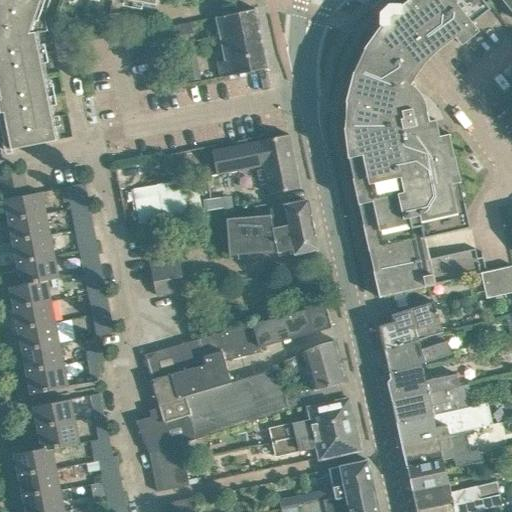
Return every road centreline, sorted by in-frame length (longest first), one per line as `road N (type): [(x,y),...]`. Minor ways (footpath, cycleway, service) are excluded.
road 1 (tertiary): [(398,511),(304,93)]
road 2 (residential): [(141,511),(117,383),(129,330),(92,148)]
road 3 (residential): [(92,148),(119,132),(304,93)]
road 4 (residential): [(511,174),(379,0)]
